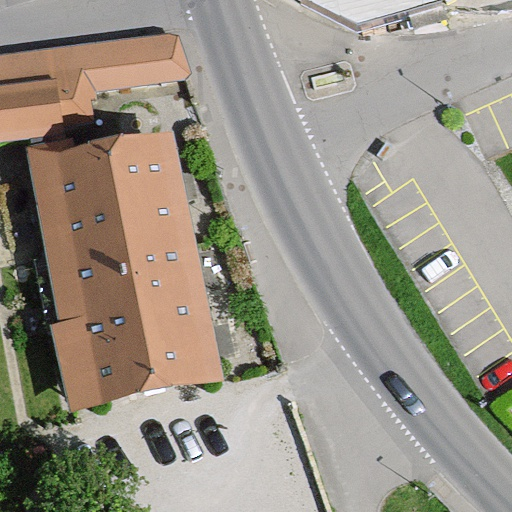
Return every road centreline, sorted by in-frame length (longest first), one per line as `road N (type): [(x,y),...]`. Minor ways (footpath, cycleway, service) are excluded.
road 1 (secondary): [(222,0),(278,156),(330,261),(377,339),(511,494)]
road 2 (residential): [(0,32),(120,0)]
